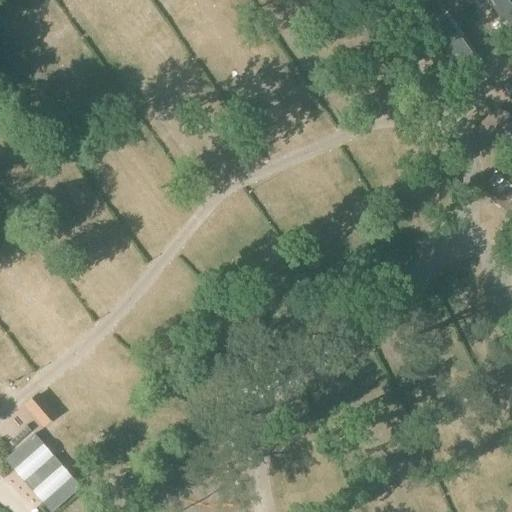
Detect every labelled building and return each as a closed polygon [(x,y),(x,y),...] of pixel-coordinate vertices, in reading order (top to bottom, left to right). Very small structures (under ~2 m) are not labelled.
[(511,2),(510,0),(485,0),(511,37),(511,2)] [(446,14),(430,26),(463,72),(479,60),(446,14)] [(33,435),(3,462),(13,472),(43,446),(33,435)] [(52,457),(22,484),(31,494),(61,467),(52,457)] [(54,511),(81,489),(71,478),(41,505),(47,511),(54,511)]
